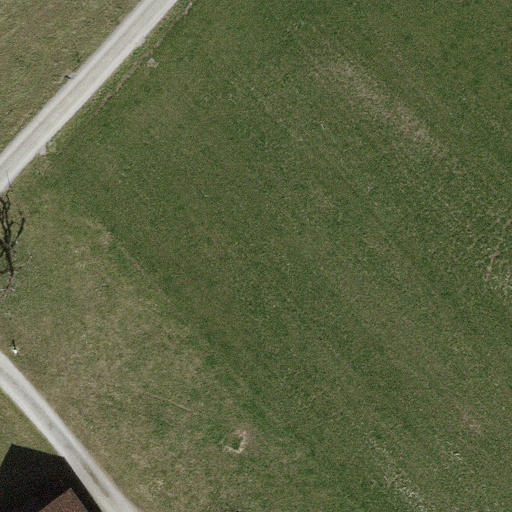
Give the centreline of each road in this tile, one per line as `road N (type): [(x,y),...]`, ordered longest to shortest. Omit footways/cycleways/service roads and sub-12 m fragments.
road 1 (track): [(147,0),(0,166)]
road 2 (track): [(0,362),(109,511)]
